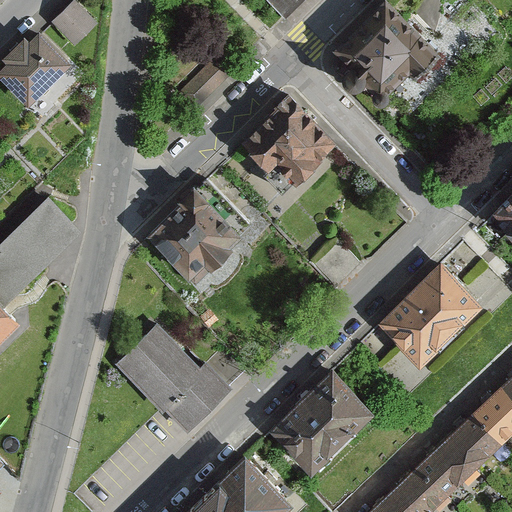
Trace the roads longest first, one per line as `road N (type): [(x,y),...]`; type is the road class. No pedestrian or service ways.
road 1 (unclassified): [(141,511),(511,146)]
road 2 (residential): [(103,229),(345,0)]
road 3 (unclassified): [(31,511),(103,229)]
road 4 (unclassified): [(103,229),(127,0)]
